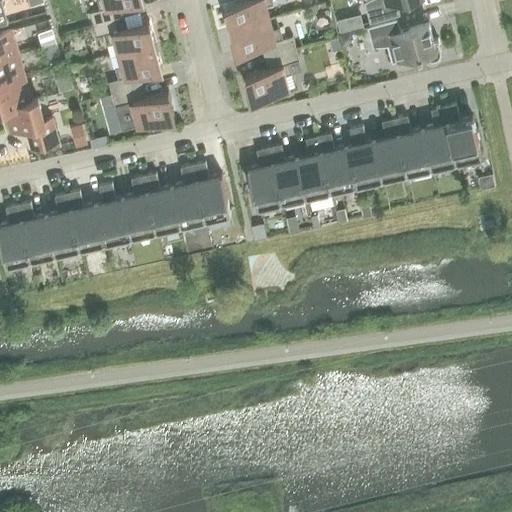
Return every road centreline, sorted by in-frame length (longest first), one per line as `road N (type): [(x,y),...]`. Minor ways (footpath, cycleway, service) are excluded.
road 1 (residential): [(221,128),(496,64)]
road 2 (residential): [(0,179),(221,128)]
road 3 (residential): [(221,128),(189,0)]
